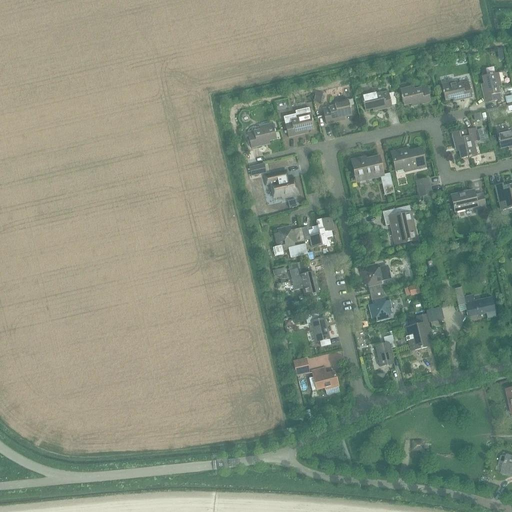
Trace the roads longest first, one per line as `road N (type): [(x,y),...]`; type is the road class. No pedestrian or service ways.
road 1 (residential): [(363,408),(328,268),(350,251),(327,145)]
road 2 (residential): [(511,511),(448,493),(307,473),(279,457)]
road 3 (residential): [(363,408),(511,364)]
road 4 (unclassified): [(64,478),(215,464)]
road 5 (residential): [(511,166),(450,178),(431,121)]
